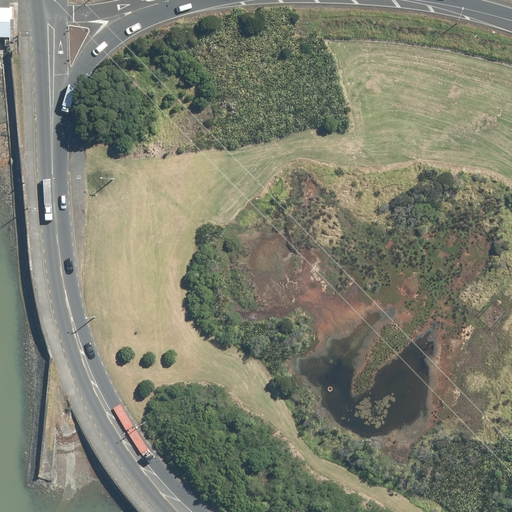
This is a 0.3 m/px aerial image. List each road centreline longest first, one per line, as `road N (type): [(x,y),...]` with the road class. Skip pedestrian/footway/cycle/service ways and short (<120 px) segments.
road 1 (primary): [(183,511),(113,422),(82,361),(58,264),(51,118)]
road 2 (motorway): [(198,0),(144,16),(104,42),(51,118)]
